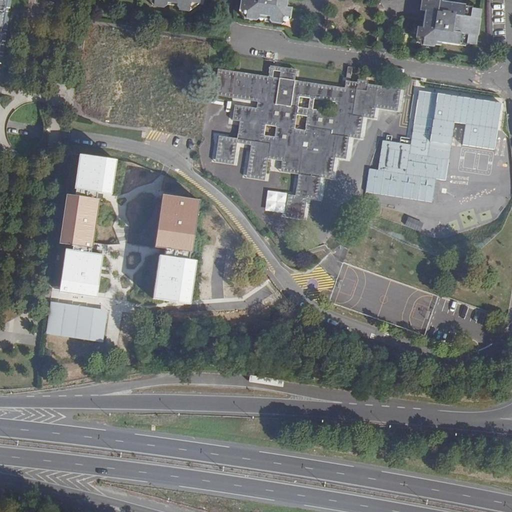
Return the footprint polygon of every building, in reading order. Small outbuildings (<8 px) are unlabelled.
[(0,0),(0,14),(11,16),(13,0),(0,0)] [(148,0),(152,5),(164,7),(166,5),(167,2),(176,4),(176,7),(178,9),(188,11),(196,6),(196,0),(148,0)] [(288,10),(288,7),(249,0),(248,4),(242,4),(241,13),(242,15),(291,22),(293,11),(288,10)] [(423,0),(422,14),(426,14),(424,31),(419,30),(418,41),(445,46),(470,49),(478,50),(481,40),(485,13),(463,7),(442,4),(442,0),(423,0)] [(0,68),(3,69),(3,65),(11,16),(0,14),(0,68)] [(291,23),(291,22),(242,15),(247,23),(259,25),(262,20),(271,21),(270,23),(271,27),(283,29),(291,23)] [(335,153),(346,155),(348,137),(349,133),(360,134),(363,117),(363,113),(374,115),(375,107),(376,104),(397,107),(400,89),(401,85),(383,82),(382,86),(367,84),(368,81),(357,79),(357,82),(346,81),(344,88),(294,80),(295,74),(281,72),(279,82),(236,75),(235,77),(231,76),(231,75),(217,73),(214,92),(248,97),(248,100),(257,102),(256,108),(235,105),(232,120),(243,122),(241,139),(226,137),(226,142),(218,140),(216,158),(234,161),(237,142),(251,145),(247,174),(264,177),(267,158),(282,160),(280,172),(298,174),(295,196),(288,195),(285,214),(303,216),(306,198),(307,194),(317,195),(320,178),(321,173),(331,175),(334,157),(335,153)] [(503,102),(419,90),(411,144),(383,140),(378,170),(369,169),(366,192),(432,202),(436,180),(446,181),(455,123),(466,124),(463,145),(496,150),(503,102)] [(110,201),(115,156),(77,152),(72,193),(64,192),(58,244),(63,244),(58,294),(97,298),(103,244),(93,243),(98,199),(110,201)] [(160,192),(154,246),(159,246),(152,299),(190,304),(196,257),(191,257),(198,197),(160,192)] [(45,334),(102,342),(107,309),(50,301),(45,334)]
